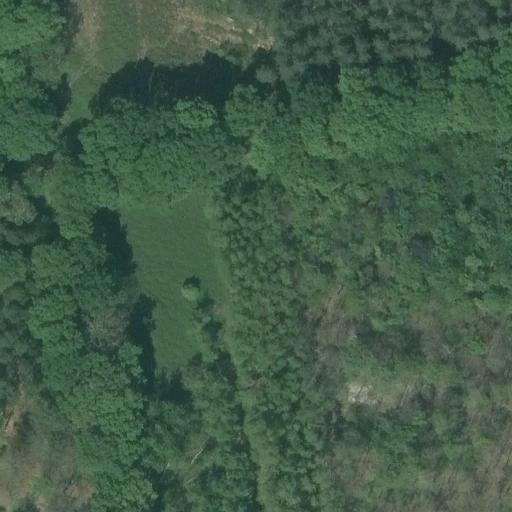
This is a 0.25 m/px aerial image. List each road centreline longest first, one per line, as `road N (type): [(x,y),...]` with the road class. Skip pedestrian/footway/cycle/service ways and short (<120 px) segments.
road 1 (track): [(0,178),(511,83)]
road 2 (track): [(53,167),(114,511)]
